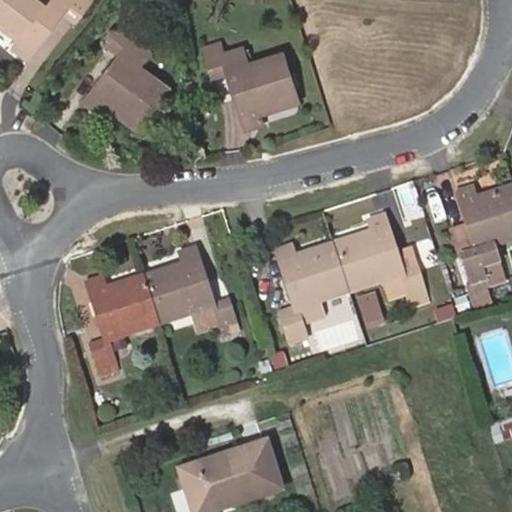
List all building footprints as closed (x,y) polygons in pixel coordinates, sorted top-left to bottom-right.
[(14,48),(27,57),(63,12),(76,20),(90,0),(0,0),(0,26),(19,41),(14,48)] [(137,129),(167,89),(139,68),(150,53),(134,42),(140,33),(126,22),(109,45),(120,55),(85,101),(98,111),(103,104),(137,129)] [(261,124),(259,114),(297,102),(282,54),(248,64),(243,48),(224,54),(220,43),(202,49),(212,77),(226,73),(246,128),(261,124)] [(511,240),(511,187),(476,199),(473,189),(458,194),(476,250),(462,255),(471,284),(487,278),(483,268),(506,261),(500,244),(511,240)] [(373,233),(334,245),(350,292),(384,281),(389,299),(408,293),(411,303),(427,298),(418,269),(404,274),(384,217),(369,222),(373,233)] [(350,292),(334,245),(295,257),(291,247),(277,251),(295,309),(282,314),(291,342),(306,336),(303,328),(323,321),(318,302),(350,292)] [(146,277),(161,324),(194,314),(212,308),(220,327),(222,335),(238,329),(229,302),(215,306),(196,250),(181,255),(184,264),(146,277)] [(109,341),(161,324),(146,277),(107,289),(103,280),(89,284),(107,341),(93,346),(102,374),(118,368),(109,341)] [(358,300),(361,310),(375,305),(372,296),(358,300)] [(375,305),(361,310),(366,327),(381,322),(375,305)] [(220,327),(212,308),(194,314),(200,333),(220,327)] [(358,342),(354,330),(334,336),(338,350),(358,342)] [(511,419),(490,423),(494,442),(511,438),(511,419)] [(232,493),(236,505),(280,491),(266,442),(178,469),(189,507),(232,493)] [(190,511),(213,511),(236,505),(232,493),(189,507),(190,511)]
